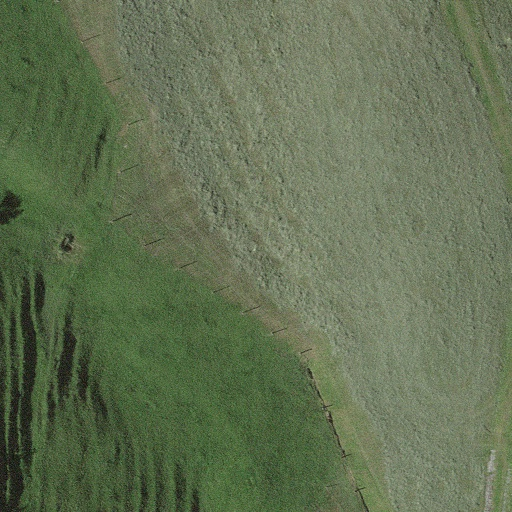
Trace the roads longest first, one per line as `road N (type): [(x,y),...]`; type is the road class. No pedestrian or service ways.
road 1 (track): [(460,0),(511,150)]
road 2 (track): [(511,393),(495,511)]
